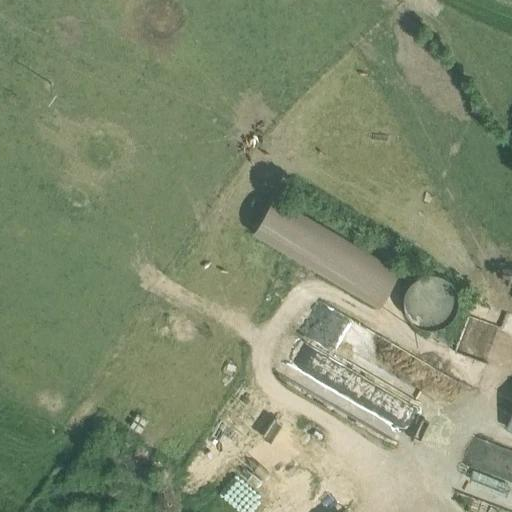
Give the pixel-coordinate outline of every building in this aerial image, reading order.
[(264,0),(263,11),(247,8),(243,35),(259,38),(262,20),(284,24),(288,3),(271,0),(264,0)] [(399,267),(273,193),(251,230),(378,304),(399,267)] [(456,307),(458,296),(456,286),(450,277),(440,271),(430,269),(419,271),(411,278),(405,287),(403,297),(405,308),(411,317),(420,322),(431,324),(441,322),(450,316),(456,307)] [(458,380),(324,300),(303,332),(436,411),(458,380)] [(500,326),(468,314),(454,350),(486,363),(500,326)] [(235,381),(187,468),(210,480),(257,393),(235,381)] [(511,448),(475,435),(466,462),(511,479),(511,448)] [(511,479),(466,462),(455,490),(511,511),(511,479)]
